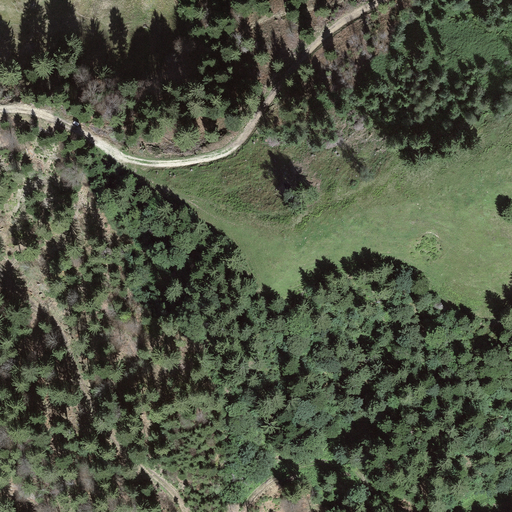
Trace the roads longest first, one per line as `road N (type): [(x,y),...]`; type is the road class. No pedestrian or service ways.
road 1 (track): [(0,109),(55,118),(143,161),(226,153),(312,43),(379,0)]
road 2 (track): [(0,271),(64,339),(108,430),(184,511)]
road 3 (track): [(243,511),(284,469),(312,462),(349,466),(375,497),(408,511)]
